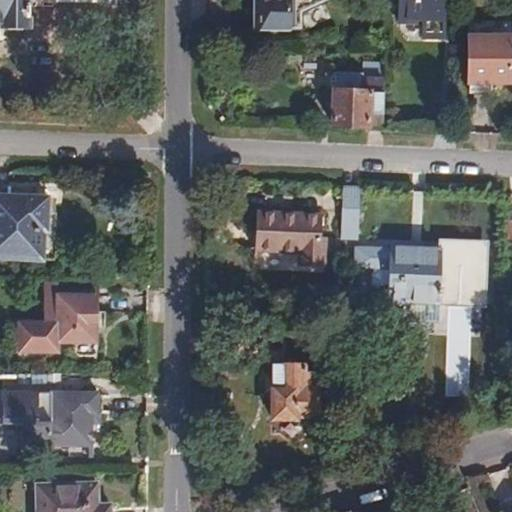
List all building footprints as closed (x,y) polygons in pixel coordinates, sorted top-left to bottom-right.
[(0,0),(0,30),(28,31),(28,0),(0,0)] [(245,0),(245,30),(288,31),(288,0),(245,0)] [(400,0),(399,24),(418,25),(417,37),(444,38),(445,0),(400,0)] [(511,44),(470,43),(469,89),(500,90),(511,89),(511,44)] [(332,88),(330,128),(382,130),(383,74),(383,60),(360,59),(360,70),(333,69),(333,70),(329,74),(329,82),(332,86),(332,88)] [(500,90),(469,89),(469,103),(500,104),(500,90)] [(7,187),(6,198),(27,199),(27,187),(7,187)] [(356,241),(357,188),(343,187),(342,241),(356,241)] [(27,199),(6,198),(0,197),(0,259),(47,261),(48,229),(53,229),(54,206),(54,200),(27,199)] [(48,229),(47,261),(62,262),(64,206),(54,206),(53,229),(48,229)] [(258,215),(257,254),(301,255),(300,269),(326,270),(327,240),(322,240),(323,218),(258,215)] [(352,249),(351,270),(368,271),(385,272),(384,289),(383,320),(407,321),(408,303),(437,304),(439,254),(352,249)] [(368,271),(367,288),(384,289),(385,272),(368,271)] [(16,320),(15,349),(54,351),(54,340),(94,342),(95,295),(45,293),(43,321),(16,320)] [(407,321),(407,323),(436,324),(437,304),(408,303),(407,321)] [(301,365),(271,364),(270,421),(294,421),(294,414),(315,414),(315,376),(308,376),(308,371),(301,371),(301,365)] [(1,396),(0,415),(0,425),(20,427),(18,451),(88,453),(89,422),(95,422),(96,400),(1,396)] [(35,489),(33,511),(93,511),(94,491),(35,489)]
